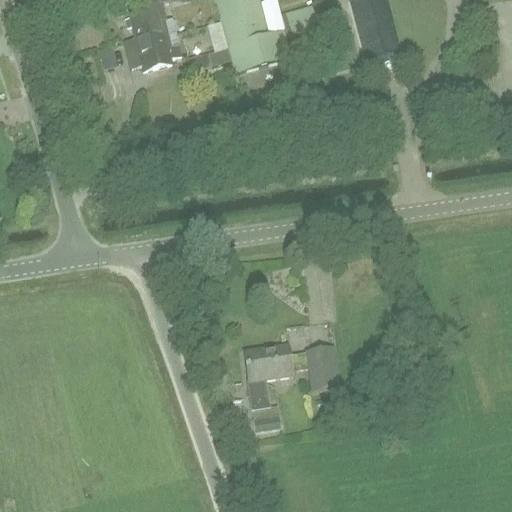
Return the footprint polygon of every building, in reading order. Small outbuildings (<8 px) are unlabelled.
[(158,0),(160,6),(182,0),(213,0),(220,25),(211,27),(217,54),(207,57),(211,70),(231,65),(235,77),(284,62),(277,38),(266,41),(255,0),(158,0)] [(389,66),(400,63),(383,0),(349,0),(369,72),(380,69),(381,72),(390,70),(389,66)] [(172,22),(165,24),(160,5),(126,13),(133,43),(123,45),(130,73),(140,70),(141,75),(171,68),(170,63),(180,60),(177,48),(178,48),(172,22)] [(314,8),(281,18),(288,42),(321,32),(314,8)] [(255,118),(241,140),(267,156),(281,133),(255,118)] [(315,142),(313,129),(302,130),(303,143),(315,142)] [(288,350),(243,357),(248,386),(247,386),(251,415),(269,412),(265,384),(292,380),(292,375),(308,373),(311,397),(339,393),(333,352),(305,355),(305,358),(289,360),(288,350)] [(278,411),(269,412),(251,415),(255,437),(281,433),(278,411)]
